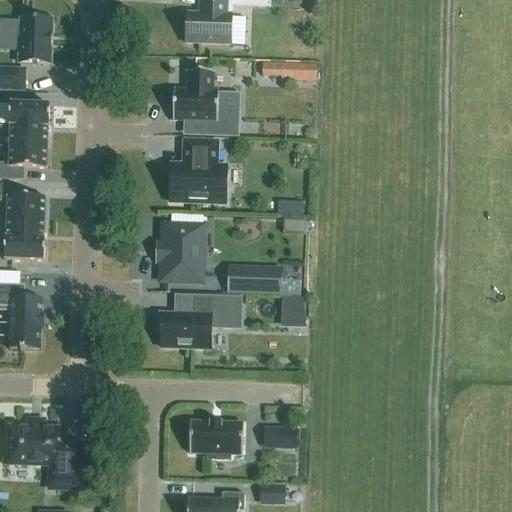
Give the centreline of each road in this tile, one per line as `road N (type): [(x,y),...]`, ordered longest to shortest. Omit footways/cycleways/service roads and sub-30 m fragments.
road 1 (residential): [(81,1),(88,28),(78,390)]
road 2 (residential): [(294,396),(152,392)]
road 3 (residential): [(148,511),(152,392)]
